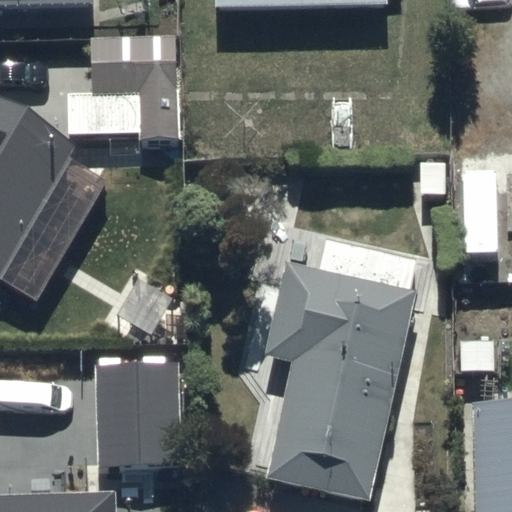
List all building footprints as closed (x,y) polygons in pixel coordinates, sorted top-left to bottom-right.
[(0,0),(0,10),(93,9),(92,0),(0,0)] [(372,23),(371,0),(199,0),(200,24),(372,23)] [(171,48),(77,53),(80,106),(53,107),(55,149),(135,145),(135,157),(176,155),(171,48)] [(0,289),(67,171),(0,133),(0,289)] [(304,283),(275,276),(253,370),(286,377),(259,492),(347,511),(352,511),(408,273),(311,251),(304,283)] [(177,376),(86,377),(87,481),(178,480),(177,376)] [(511,511),(511,417),(457,418),(458,511),(511,511)] [(0,495),(0,511),(117,511),(116,492),(0,495)]
